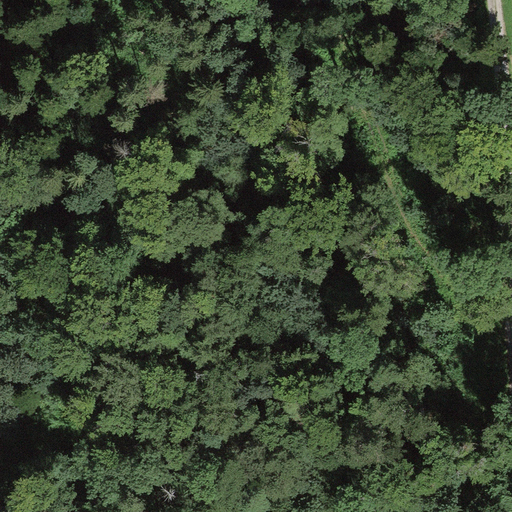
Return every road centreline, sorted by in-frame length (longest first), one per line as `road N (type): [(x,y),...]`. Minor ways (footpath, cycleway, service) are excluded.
road 1 (track): [(505,297),(489,0)]
road 2 (track): [(97,511),(0,328)]
